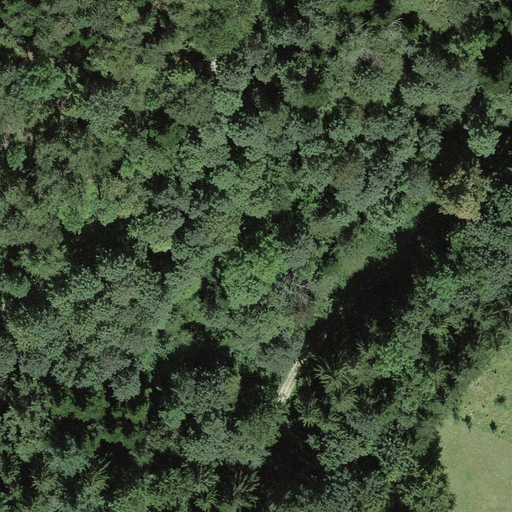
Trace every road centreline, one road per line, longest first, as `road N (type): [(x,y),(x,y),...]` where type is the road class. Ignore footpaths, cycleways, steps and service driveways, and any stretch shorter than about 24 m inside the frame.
road 1 (track): [(511,132),(306,348),(279,406),(268,511)]
road 2 (track): [(0,315),(166,142),(243,0)]
